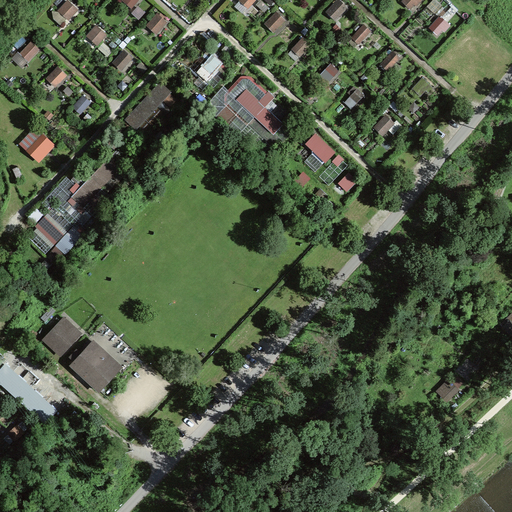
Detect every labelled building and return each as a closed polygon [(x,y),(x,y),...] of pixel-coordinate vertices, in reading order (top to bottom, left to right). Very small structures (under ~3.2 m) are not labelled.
[(339,0),(332,7),(340,14),(346,8),(339,0)] [(68,1),(62,7),(71,16),(77,10),(68,1)] [(62,7),(59,11),(68,19),(71,16),(62,7)] [(332,7),(328,11),(335,18),(340,14),(332,7)] [(276,13),(270,19),(278,26),(284,20),(276,13)] [(158,15),(151,22),(159,29),(166,22),(158,15)] [(441,17),(435,22),(442,29),(444,30),(449,25),(441,17)] [(270,19),(266,24),(273,31),(278,26),(270,19)] [(159,29),(151,22),(148,26),(155,33),(159,29)] [(442,29),(435,22),(430,27),(437,34),(442,29)] [(364,25),(357,32),(364,38),(371,30),(364,25)] [(96,26),(91,33),(100,41),(105,35),(96,26)] [(357,32),(352,37),(359,44),(364,38),(357,32)] [(91,33),(88,36),(97,44),(100,41),(91,33)] [(303,38),(295,47),(302,53),(310,44),(303,38)] [(31,42),(25,49),(32,56),(38,49),(31,42)] [(295,47),(289,53),(296,60),(302,53),(295,47)] [(25,49),(21,53),(28,60),(32,56),(25,49)] [(124,51),(118,58),(125,65),(132,58),(124,51)] [(393,51),(385,60),(392,66),(400,57),(393,51)] [(213,54),(196,72),(206,81),(223,62),(213,54)] [(125,65),(118,58),(114,63),(121,69),(125,65)] [(385,60),(381,64),(388,70),(392,66),(385,60)] [(331,64),(326,69),(333,76),(338,71),(331,64)] [(58,68),(51,75),(58,82),(65,75),(58,68)] [(333,76),(326,69),(321,75),(328,81),(333,76)] [(51,75),(47,78),(55,85),(58,82),(51,75)] [(423,78),(418,83),(425,90),(426,89),(429,91),(432,87),(423,78)] [(160,82),(127,119),(136,128),(170,91),(160,82)] [(425,90),(418,83),(413,88),(420,95),(425,90)] [(351,95),(350,96),(357,103),(364,95),(354,86),(348,93),(351,95)] [(246,89),(237,98),(274,133),(283,124),(246,89)] [(85,93),(75,104),(83,111),(93,100),(85,93)] [(357,103),(350,96),(345,102),(352,108),(357,103)] [(386,116),(380,122),(387,129),(393,123),(386,116)] [(380,122),(375,127),(383,134),(387,129),(380,122)] [(119,127),(114,133),(124,144),(130,139),(119,127)] [(120,141),(112,134),(108,139),(116,146),(120,141)] [(334,152),(315,134),(307,143),(325,161),(334,152)] [(44,136),(29,151),(40,161),(55,146),(44,136)] [(116,150),(109,157),(119,167),(126,160),(116,150)] [(133,152),(128,157),(140,168),(145,163),(133,152)] [(119,167),(109,157),(72,197),(82,207),(112,175),(119,168),(119,167)] [(118,181),(125,174),(119,168),(112,175),(118,181)] [(349,174),(340,183),(347,190),(356,181),(349,174)] [(319,191),(315,196),(320,201),(324,197),(319,191)] [(37,210),(30,217),(35,222),(42,214),(37,210)] [(45,216),(36,225),(54,243),(63,234),(45,216)] [(73,227),(56,245),(64,252),(81,234),(73,227)] [(511,335),(511,333),(511,313),(506,319),(509,321),(503,326),(511,335)] [(64,318),(44,339),(61,354),(80,333),(64,318)] [(117,371),(89,345),(71,364),(99,390),(117,371)] [(17,389),(20,386),(12,379),(9,383),(17,389)] [(26,390),(22,394),(29,402),(33,397),(26,390)]
